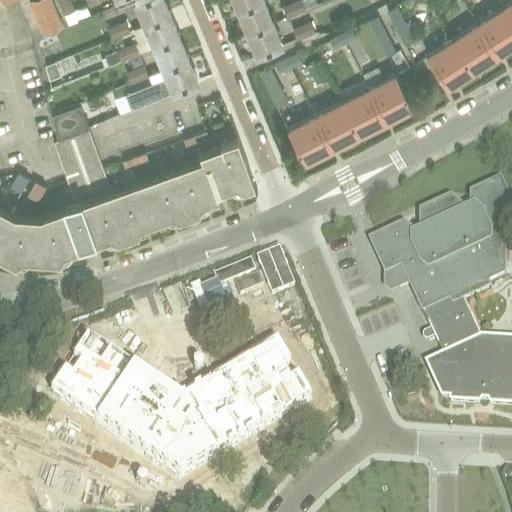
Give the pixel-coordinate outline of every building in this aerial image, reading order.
[(33,0),(47,31),(62,25),(51,0),(1,0),(4,4),(12,0),(33,0)] [(69,0),(56,0),(63,14),(74,9),(69,0)] [(163,0),(139,0),(134,2),(144,25),(169,14),(163,0)] [(263,0),(262,0),(232,0),(237,11),(263,0)] [(237,11),(246,33),(272,23),(263,0),(237,11)] [(305,10),(304,9),(300,0),(298,0),(283,6),(287,17),(305,10)] [(315,0),(300,0),(304,9),(317,3),(315,0)] [(511,0),(510,0),(502,6),(511,21),(511,0)] [(68,13),(73,25),(96,15),(92,4),(68,13)] [(397,5),(387,11),(396,28),(406,23),(403,18),(398,7),(397,5)] [(511,21),(502,6),(477,22),(497,53),(511,43),(511,21)] [(153,47),(179,36),(169,14),(144,25),(153,47)] [(378,16),(368,21),(377,39),(387,34),(378,16)] [(130,32),(129,30),(126,21),(108,29),(112,39),(130,32)] [(297,39),(314,32),(310,21),(292,28),(297,39)] [(497,53),(477,22),(451,38),(471,69),(497,53)] [(281,46),(272,23),(246,33),(255,56),(281,46)] [(406,23),(396,28),(405,45),(415,40),(406,23)] [(334,49),(349,41),(357,37),(351,27),(329,39),(334,49)] [(387,34),(377,39),(386,57),(397,52),(387,34)] [(179,36),(153,47),(162,69),(188,58),(179,36)] [(426,55),(446,86),(471,69),(451,38),(426,55)] [(139,53),(139,52),(134,43),(117,50),(121,61),(139,53)] [(302,62),(298,53),(275,62),(279,72),(302,62)] [(188,58),(162,69),(165,77),(124,94),(130,109),(197,81),(188,58)] [(317,84),(328,78),(319,59),(307,65),(317,84)] [(148,76),(148,75),(143,65),(126,73),(130,84),(148,76)] [(385,120),(412,107),(395,74),(368,88),(385,120)] [(385,120),(368,88),(341,101),(358,134),(385,120)] [(358,134),(341,101),(314,115),(331,148),(358,134)] [(57,138),(57,140),(88,129),(80,105),(52,114),(57,138)] [(331,148),(314,115),(287,129),(304,161),(331,148)] [(0,212),(0,254),(15,262),(15,261),(21,256),(60,259),(60,258),(64,251),(109,235),(117,238),(137,231),(141,224),(171,213),(178,216),(178,217),(198,209),(202,202),(217,196),(215,190),(235,183),(242,187),(253,183),(237,136),(220,142),(222,149),(207,154),(209,160),(112,195),(88,129),(57,140),(53,141),(77,208),(39,221),(11,219),(0,212)] [(206,131),(183,139),(186,147),(209,139),(206,131)] [(146,153),(122,161),(124,169),(149,160),(146,153)] [(18,172),(11,186),(21,191),(28,177),(18,172)] [(38,200),(46,186),(35,181),(28,195),(38,200)] [(425,333),(429,341),(434,339),(444,360),(429,367),(427,364),(426,364),(439,393),(440,394),(441,396),(442,396),(443,397),(444,398),(445,398),(450,399),(450,402),(478,404),(481,401),(487,401),(490,405),(511,406),(511,340),(480,339),(463,300),(489,288),(486,283),(504,275),(503,243),(500,243),(499,215),(511,209),(511,208),(511,207),(511,206),(511,197),(508,199),(499,181),(470,194),(470,208),(464,211),(450,199),(420,212),(420,232),(414,234),(403,226),(369,241),(387,280),(394,277),(399,289),(409,285),(430,331),(425,333)] [(87,337),(49,393),(179,480),(312,399),(277,341),(181,400),(87,337)] [(8,511),(8,496),(0,495),(0,511),(8,511)]
